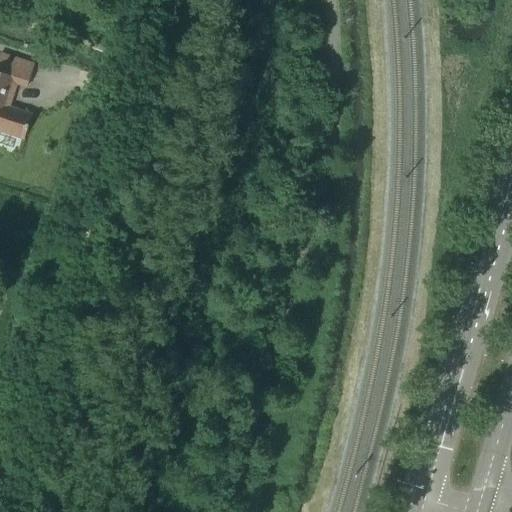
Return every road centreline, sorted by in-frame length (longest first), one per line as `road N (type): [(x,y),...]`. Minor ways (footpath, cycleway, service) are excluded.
road 1 (secondary): [(511,141),(410,499)]
road 2 (secondary): [(477,509),(511,391)]
